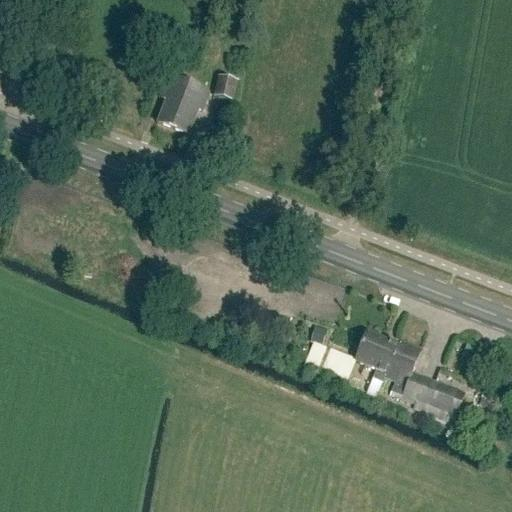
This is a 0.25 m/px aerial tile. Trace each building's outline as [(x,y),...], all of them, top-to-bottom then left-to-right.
[(170,83),(171,79),(173,79),(178,64),(160,57),(153,76),(170,83)] [(210,94),(173,79),(171,79),(170,83),(163,101),(166,102),(158,125),(188,137),(198,112),(202,113),(210,94)] [(232,104),(237,84),(217,79),(212,99),(232,104)] [(315,328),(311,343),(322,346),(326,331),(315,328)] [(407,389),(412,375),(422,352),(401,344),(400,348),(367,334),(355,363),(385,376),(384,380),(407,389)] [(342,384),(352,359),(335,352),(325,377),(342,384)] [(412,375),(407,389),(403,398),(455,419),(464,397),(412,375)]
